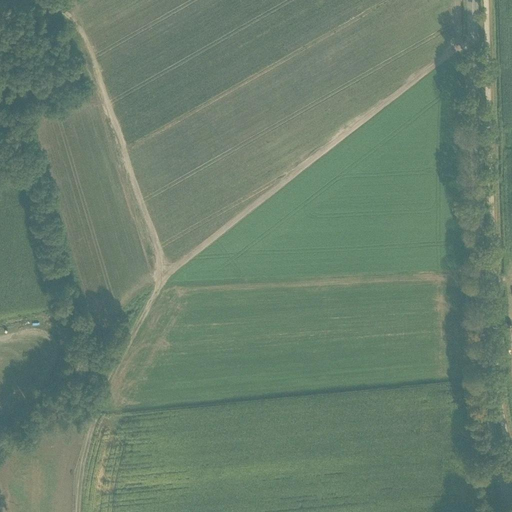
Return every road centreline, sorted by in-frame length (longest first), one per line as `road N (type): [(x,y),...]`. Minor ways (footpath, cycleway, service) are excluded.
road 1 (track): [(73,511),(90,420),(123,349),(182,268),(454,51),(472,46)]
road 2 (tertiary): [(511,498),(484,383),(472,0)]
road 3 (track): [(164,290),(69,14),(30,0)]
